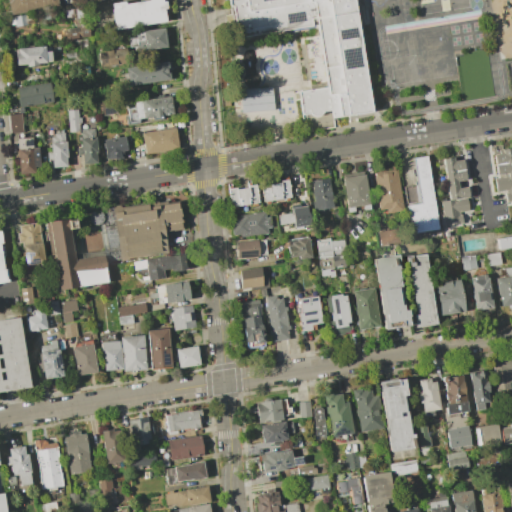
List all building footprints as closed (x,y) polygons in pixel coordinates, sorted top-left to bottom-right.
[(56,0),(58,6),(9,15),(6,0),(56,0)] [(111,5),(124,3),(124,5),(148,1),(148,0),(161,0),(162,3),(165,2),(166,10),(163,10),(165,23),(115,31),(111,5)] [(297,92),(327,87),(316,18),(310,19),(311,26),(237,37),(233,7),(229,7),(228,0),(355,0),(373,112),(332,119),(330,111),(323,112),(322,113),(319,116),(316,117),(311,117),(309,114),(301,116),(297,92)] [(75,38),(87,36),(85,27),(74,28),(75,38)] [(138,47),(130,48),(128,39),(136,38),(136,36),(142,35),(142,32),(164,29),(167,49),(138,53),(138,47)] [(13,49),(43,46),(43,51),(49,50),(50,61),(36,63),(36,66),(25,67),(25,64),(15,65),(13,49)] [(125,49),(128,64),(102,68),(99,53),(125,49)] [(169,81),(127,87),(125,69),(166,63),(169,81)] [(48,82),(52,102),(18,107),(15,87),(48,82)] [(272,88),(239,90),(241,114),(273,112),(272,88)] [(152,118),(136,121),(133,103),(170,97),(172,115),(162,117),(162,120),(153,121),(152,118)] [(103,116),(101,103),(115,101),(117,114),(103,116)] [(80,132),(69,133),(67,111),(78,110),(79,119),(81,118),(81,124),(79,124),(80,132)] [(7,114),(19,113),(21,131),(9,132),(7,114)] [(175,128),(179,150),(145,155),(141,134),(175,128)] [(81,139),(81,130),(94,129),(95,138),(96,138),(97,154),(96,155),(97,164),(83,166),(82,155),(77,156),(77,149),(81,149),(80,140),(81,139)] [(52,169),(51,161),(47,161),(47,153),(51,153),(50,144),(52,144),(51,138),(55,137),(55,134),(64,133),(65,143),(66,143),(67,159),(66,159),(67,168),(52,169)] [(103,141),(125,137),(127,151),(122,152),(123,158),(106,160),(103,141)] [(32,149),(38,148),(40,168),(34,169),(34,174),(19,175),(16,140),(32,139),(32,149)] [(504,177),(503,174),(496,175),(493,155),(499,154),(499,150),(511,148),(511,201),(507,202),(506,202),(504,193),(506,193),(506,191),(496,192),(494,179),(504,177)] [(403,187),(416,185),(412,159),(426,156),(437,229),(423,232),(409,234),(405,206),(406,206),(403,187)] [(443,159),(457,157),(457,160),(462,160),(465,180),(460,181),(461,188),(466,187),(468,197),(466,198),(468,211),(459,212),(459,215),(462,215),(463,224),(444,227),(440,201),(449,200),(443,159)] [(386,210),(378,211),(373,174),(397,170),(402,208),(398,208),(399,212),(387,214),(386,210)] [(363,172),(364,176),(365,176),(369,210),(362,211),(362,206),(353,207),(354,212),(346,213),(342,179),(343,179),(342,175),(363,172)] [(313,202),(310,181),(328,179),(332,209),(313,211),(311,202),(313,202)] [(263,203),(261,186),(280,183),(280,181),(288,180),(291,199),(263,203)] [(236,190),(256,187),(258,203),(230,207),(228,189),(236,188),(236,190)] [(103,251),(99,225),(97,226),(94,226),(91,225),(89,222),(88,220),(88,216),(89,214),(91,212),(94,211),(97,211),(98,211),(113,209),(112,206),(120,204),(121,208),(149,203),(149,200),(156,199),(157,202),(161,201),(161,204),(178,202),(182,230),(166,232),(169,253),(121,261),(105,263),(103,251)] [(302,226),(302,229),(294,230),(293,223),(279,225),(278,216),(291,214),(291,209),(306,207),(309,225),(302,226)] [(265,218),(270,217),(271,228),(267,228),(268,234),(240,238),(240,235),(232,236),(230,220),(238,219),(237,216),(264,212),(265,218)] [(44,222),(69,218),(69,220),(76,219),(78,228),(70,229),(74,255),(103,251),(105,263),(108,283),(60,290),(55,291),(44,222)] [(21,243),(18,243),(16,234),(20,233),(19,226),(38,223),(44,263),(38,264),(28,266),(25,267),(24,264),(24,258),(21,258),(20,253),(23,253),(21,243)] [(377,233),(397,230),(399,243),(379,246),(377,233)] [(0,231),(2,244),(0,244),(0,250),(3,269),(6,269),(8,282),(5,283),(0,283),(0,231)] [(495,238),(511,235),(511,247),(497,250),(495,238)] [(291,246),(290,243),(296,242),(295,240),(308,238),(311,258),(298,260),(298,257),(288,258),(286,246),(291,246)] [(318,259),(316,241),(329,239),(329,242),(343,240),(345,255),(343,255),(318,259)] [(256,241),(264,240),(265,255),(258,255),(258,256),(237,259),(235,242),(256,240),(256,241)] [(498,253),(500,265),(487,267),(486,255),(498,253)] [(436,324),(415,328),(413,315),(415,315),(405,257),(424,254),(436,324)] [(163,270),(165,279),(148,281),(146,269),(133,271),(132,262),(182,255),(185,270),(170,272),(170,269),(163,270)] [(328,269),(329,272),(333,271),(334,277),(330,278),(329,276),(321,277),(318,259),(343,255),(345,267),(328,269)] [(404,310),(407,310),(409,325),(385,329),(375,273),(373,259),(397,255),(399,269),(397,269),(404,310)] [(459,258),(474,256),(476,269),(461,271),(459,258)] [(240,290),(238,271),(265,267),(266,277),(267,277),(268,288),(243,292),(242,290),(240,290)] [(486,278),(487,278),(492,307),(474,310),(470,280),(474,280),(474,276),(485,275),(486,278)] [(511,304),(499,306),(495,279),(511,276),(511,304)] [(459,279),(464,311),(440,315),(434,283),(459,279)] [(186,282),(189,299),(157,304),(155,287),(186,282)] [(30,287),(33,304),(22,306),(19,289),(30,287)] [(373,288),(379,326),(358,330),(352,291),(373,288)] [(348,329),(348,333),(332,336),(330,326),(329,326),(326,309),(328,309),(326,298),(330,297),(329,296),(341,294),(341,296),(345,295),(351,328),(348,329)] [(283,308),(286,307),(286,312),(285,312),(287,326),(288,326),(289,330),(286,330),(288,340),(271,342),(268,323),(266,323),(264,308),(266,307),(264,298),(275,296),(275,299),(281,298),(283,308)] [(317,297),(321,329),(299,333),(296,309),(299,309),(298,299),(317,297)] [(70,312),(71,322),(62,323),(61,314),(59,303),(75,300),(76,311),(70,312)] [(260,316),(264,347),(246,350),(239,302),(258,300),(260,315),(260,316)] [(144,304),(145,313),(117,317),(116,308),(144,304)] [(170,311),(169,309),(191,305),(194,328),(173,331),(171,321),(170,322),(168,311),(170,311)] [(33,316),(33,311),(43,309),(46,328),(26,331),(24,317),(33,316)] [(117,317),(131,315),(132,324),(119,326),(117,317)] [(0,320),(18,317),(29,387),(0,391),(0,320)] [(77,336),(64,338),(62,325),(75,323),(77,336)] [(167,329),(170,368),(150,369),(147,331),(167,329)] [(142,336),(145,370),(122,372),(121,358),(122,358),(122,353),(121,353),(119,337),(142,336)] [(41,352),(40,346),(50,344),(49,341),(55,340),(57,350),(58,350),(62,376),(43,379),(39,353),(41,352)] [(102,351),(100,351),(100,342),(118,341),(119,347),(120,347),(121,369),(103,371),(102,351)] [(91,344),(96,372),(76,376),(71,347),(91,344)] [(175,350),(196,347),(199,365),(178,368),(175,350)] [(511,382),(508,383),(509,389),(496,392),(491,362),(511,358),(511,382)] [(484,382),(486,382),(488,394),(486,395),(487,403),(484,403),(485,410),(474,411),(473,405),(472,405),(467,374),(477,373),(479,371),(485,375),(483,377),(484,382)] [(441,383),(440,380),(442,377),(445,377),(447,378),(460,376),(464,401),(466,412),(445,416),(443,404),(446,404),(446,403),(444,403),(443,392),(444,392),(443,384),(441,383)] [(439,409),(432,410),(433,415),(423,417),(423,412),(422,412),(420,403),(418,404),(417,392),(418,391),(417,380),(429,378),(429,383),(434,382),(439,409)] [(388,452),(377,382),(403,379),(405,395),(403,396),(409,435),(411,434),(414,448),(388,452)] [(355,416),(355,411),(356,409),(354,399),(353,399),(351,391),(360,389),(360,390),(370,389),(371,397),(377,396),(382,429),(359,432),(357,418),(355,416)] [(322,396),(331,395),(332,396),(340,394),(341,404),(347,403),(352,434),(330,437),(327,415),(325,415),(324,408),(326,408),(325,405),(323,405),(322,396)] [(261,402),(260,400),(271,398),(271,400),(278,399),(282,420),(258,424),(255,403),(261,402)] [(297,403),(309,402),(310,417),(299,418),(297,403)] [(320,411),(324,435),(313,437),(311,412),(313,410),(317,409),(320,411)] [(200,410),(201,415),(198,416),(199,427),(167,432),(165,415),(200,410)] [(146,418),(150,443),(131,446),(128,420),(146,418)] [(511,443),(502,445),(499,429),(509,427),(508,420),(511,418),(511,443)] [(280,443),(271,445),(271,442),(263,444),(260,426),(284,422),(284,423),(291,422),(293,433),(286,434),(287,440),(280,441),(280,443)] [(426,438),(428,438),(429,448),(419,449),(417,439),(415,425),(424,423),(426,438)] [(496,424),(499,444),(476,448),(473,428),(496,424)] [(455,428),(454,427),(464,425),(468,444),(447,448),(444,430),(455,428)] [(106,464),(101,431),(112,430),(112,432),(119,431),(124,461),(106,464)] [(67,432),(79,431),(80,434),(85,433),(91,471),(70,475),(64,437),(68,436),(67,432)] [(200,436),(203,455),(169,461),(166,441),(200,436)] [(48,489),(41,490),(33,442),(41,440),(41,441),(43,441),(45,442),(46,443),(46,444),(56,443),(63,486),(56,488),(56,490),(48,491),(48,489)] [(300,440),(301,447),(284,449),(283,443),(300,440)] [(17,476),(11,476),(10,466),(6,466),(5,458),(8,458),(7,450),(22,448),(23,456),(26,456),(29,474),(28,474),(30,486),(19,487),(17,476)] [(292,458),(301,457),(302,464),(283,467),(283,470),(274,471),(274,469),(262,471),(260,460),(265,459),(264,454),(290,450),(292,458)] [(465,458),(465,457),(467,468),(447,471),(446,461),(446,460),(445,454),(463,451),(465,458)] [(356,456),(358,468),(344,470),(342,458),(344,458),(343,456),(345,455),(345,454),(355,452),(355,454),(356,454),(356,456)] [(365,467),(359,468),(357,454),(363,453),(365,467)] [(154,454),(155,463),(129,467),(127,458),(154,454)] [(511,458),(511,476),(506,478),(503,459),(511,458)] [(389,464),(417,459),(419,474),(391,478),(389,464)] [(181,481),(181,483),(167,485),(167,483),(165,469),(173,468),(173,467),(189,464),(189,463),(202,461),(205,478),(181,481)] [(298,477),(296,468),(311,465),(312,468),(315,468),(316,475),(298,477)] [(387,472),(392,503),(381,504),(382,511),(367,511),(361,476),(387,472)] [(320,488),(307,490),(305,478),(327,475),(329,487),(329,493),(321,494),(320,488)] [(6,487),(4,487),(3,479),(14,477),(15,485),(9,486),(11,495),(7,496),(6,487)] [(337,494),(335,483),(345,481),(345,480),(357,478),(361,504),(352,505),(350,492),(337,494)] [(110,489),(113,508),(103,509),(101,498),(99,498),(97,481),(110,479),(112,488),(110,489)] [(511,511),(511,481),(503,483),(508,511),(511,511)] [(168,494),(167,491),(172,491),(172,493),(176,493),(176,492),(184,490),(206,486),(209,502),(187,506),(187,505),(178,507),(178,504),(164,506),(163,495),(168,494)] [(97,489),(98,496),(89,498),(88,491),(97,489)] [(255,511),(255,504),(258,503),(257,495),(266,494),(266,490),(274,489),(274,493),(278,492),(279,505),(283,505),(283,511),(255,511)] [(469,490),(472,511),(452,511),(450,493),(469,490)] [(498,492),(501,511),(480,511),(478,496),(498,492)] [(77,493),(79,503),(70,504),(68,494),(77,493)] [(424,511),(422,500),(445,497),(447,511),(428,511),(424,511)] [(40,511),(39,505),(55,503),(56,511),(40,511)] [(283,505),(284,511),(297,511),(296,503),(283,505)]
